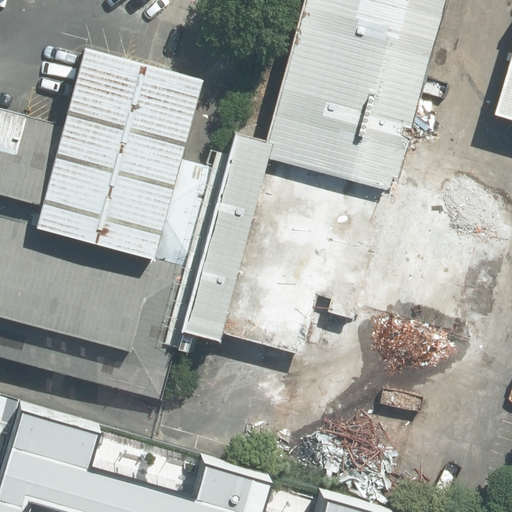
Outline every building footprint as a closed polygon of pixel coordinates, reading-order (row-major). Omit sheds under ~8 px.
[(196,267),(179,328),(307,363),(320,317),(483,361),(511,255),(511,205),(399,174),(446,0),(299,0),(263,135),(235,128),(223,171),(196,267)] [(511,35),(491,113),(511,118),(511,35)] [(203,79),(83,46),(60,128),(40,204),(34,223),(154,256),(181,160),(203,79)] [(0,192),(40,204),(60,128),(0,111),(0,192)] [(181,160),(154,256),(196,267),(223,171),(181,160)] [(195,271),(0,217),(0,355),(159,400),(195,271)] [(0,446),(15,396),(0,391),(0,446)] [(0,511),(247,511),(261,466),(15,396),(0,446),(0,511)] [(388,511),(316,491),(310,511),(388,511)]
